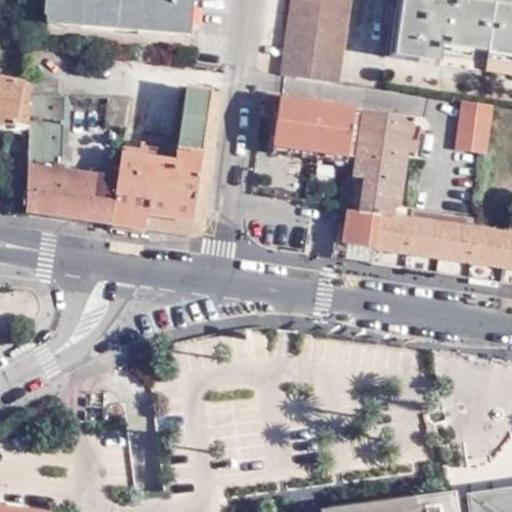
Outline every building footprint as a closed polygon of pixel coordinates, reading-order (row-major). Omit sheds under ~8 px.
[(192,0),(46,0),(45,19),(190,31),(192,0)] [(291,0),(279,76),(338,84),(349,0),(291,0)] [(448,0),(407,0),(402,40),(397,40),(394,59),(439,65),(442,48),(511,57),(511,10),(448,1),(448,0)] [(21,85),(0,80),(0,125),(14,128),(13,134),(26,137),(28,109),(18,106),(21,85)] [(29,82),(28,96),(59,97),(59,82),(29,82)] [(183,89),(177,135),(203,138),(210,93),(183,89)] [(274,117),(279,91),(267,89),(263,115),(274,117)] [(343,244),(374,248),(381,204),(398,207),(415,115),(356,102),(279,91),(274,117),(269,146),(342,152),(349,153),(343,244)] [(64,98),(59,97),(28,96),(28,109),(26,137),(25,212),(87,221),(95,174),(61,170),(64,98)] [(124,129),(129,100),(109,99),(106,126),(124,129)] [(484,155),(491,106),(460,102),(453,151),(484,155)] [(177,135),(175,150),(175,152),(201,156),(203,138),(177,135)] [(139,153),(121,150),(116,176),(110,216),(109,224),(145,229),(191,236),(194,235),(198,235),(202,232),(204,229),(205,225),(210,183),(198,181),(201,156),(175,152),(175,150),(147,146),(145,160),(139,159),(139,153)] [(87,221),(109,224),(110,216),(116,176),(95,174),(87,221)] [(412,209),(398,207),(381,204),(374,248),(383,249),(405,253),(410,220),(412,209)] [(405,253),(436,256),(441,223),(410,220),(405,253)] [(474,229),(441,223),(436,256),(469,262),(474,229)] [(469,262),(501,267),(507,234),(474,229),(469,262)] [(511,234),(507,234),(501,267),(511,268),(511,234)] [(372,262),(403,268),(403,267),(405,256),(405,253),(383,249),(374,248),(372,262)] [(403,267),(403,268),(434,272),(434,271),(435,259),(436,256),(405,253),(405,256),(403,267)] [(469,262),(436,256),(435,259),(434,271),(434,272),(467,276),(469,262)] [(501,267),(469,262),(467,276),(499,281),(501,267)] [(499,281),(511,283),(511,268),(501,267),(499,281)] [(511,511),(511,492),(505,494),(459,501),(460,511),(511,511)] [(455,511),(453,497),(338,511),(455,511)]
